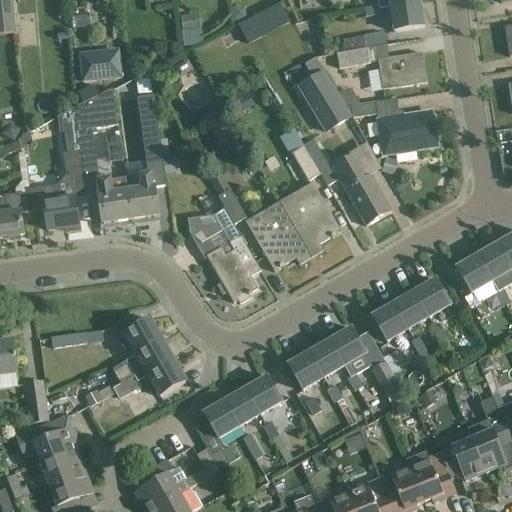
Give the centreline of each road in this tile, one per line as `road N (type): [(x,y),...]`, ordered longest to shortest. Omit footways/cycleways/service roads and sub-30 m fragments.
road 1 (residential): [(0,275),(141,262),(165,279),(203,332),(230,345),(488,210)]
road 2 (residential): [(488,210),(455,0)]
